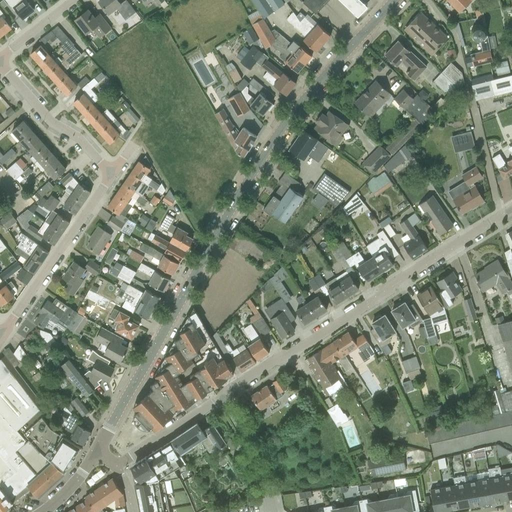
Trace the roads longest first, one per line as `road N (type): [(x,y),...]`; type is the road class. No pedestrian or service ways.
road 1 (tertiary): [(97,452),(272,141),(394,0)]
road 2 (residential): [(222,397),(511,210)]
road 3 (residential): [(0,337),(111,174)]
road 4 (residential): [(0,64),(111,174)]
road 5 (residential): [(114,465),(222,397)]
road 6 (residential): [(222,397),(270,511)]
